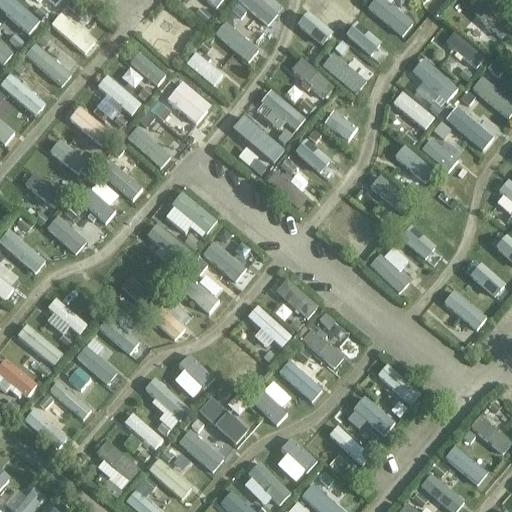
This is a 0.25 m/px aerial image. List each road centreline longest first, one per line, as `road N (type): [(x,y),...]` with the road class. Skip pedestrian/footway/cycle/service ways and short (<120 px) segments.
road 1 (track): [(78,451),(151,363),(211,338),(355,172),(381,91),(423,32)]
road 2 (track): [(197,511),(251,451),(318,415),(431,292),(462,248),(483,178),(511,137)]
road 3 (track): [(0,338),(42,284),(109,250),(210,148),(276,59),(295,0)]
road 4 (track): [(152,0),(0,175)]
